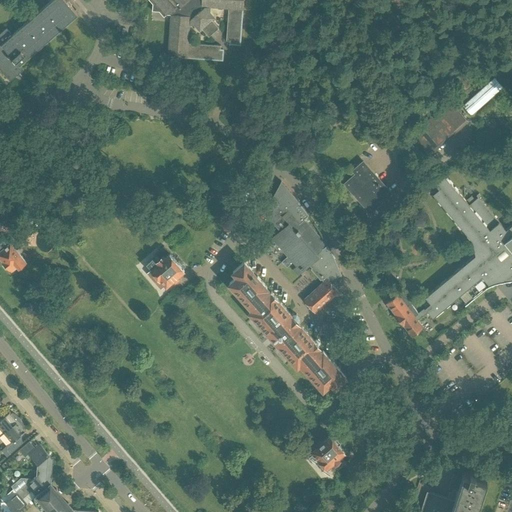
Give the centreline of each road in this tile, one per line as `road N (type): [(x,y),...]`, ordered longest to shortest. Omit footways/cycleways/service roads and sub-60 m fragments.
road 1 (residential): [(99,464),(0,345)]
road 2 (residential): [(84,477),(0,378)]
